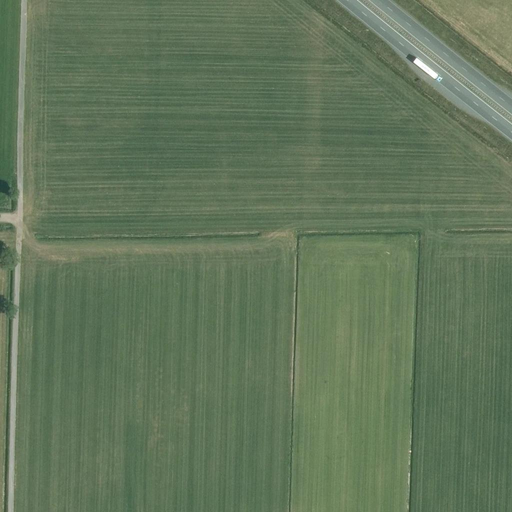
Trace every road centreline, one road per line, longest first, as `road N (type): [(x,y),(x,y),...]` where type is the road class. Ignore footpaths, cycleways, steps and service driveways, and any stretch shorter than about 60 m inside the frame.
road 1 (trunk): [(346,0),(511,133)]
road 2 (trunk): [(511,108),(378,0)]
